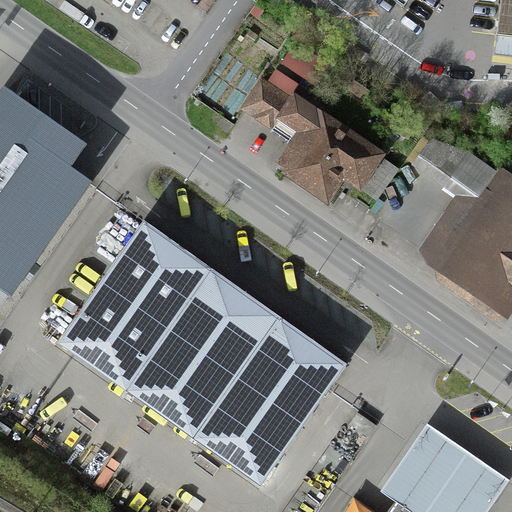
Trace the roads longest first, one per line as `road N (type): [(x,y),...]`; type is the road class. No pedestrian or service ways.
road 1 (primary): [(0,12),(511,372)]
road 2 (unknown): [(0,93),(121,186)]
